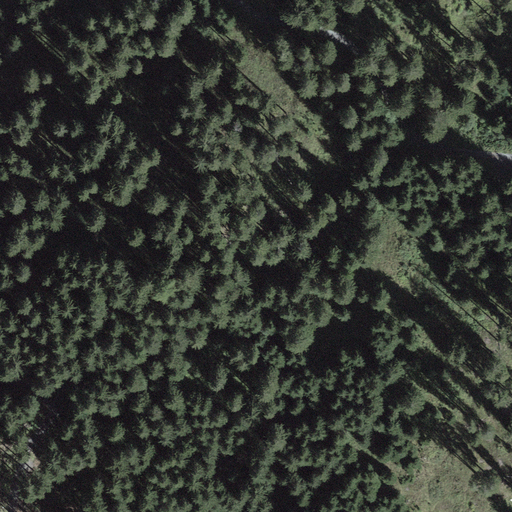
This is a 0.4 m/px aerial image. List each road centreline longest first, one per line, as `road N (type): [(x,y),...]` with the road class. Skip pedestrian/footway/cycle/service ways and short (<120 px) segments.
road 1 (track): [(511,159),(425,141),(400,121),(377,72),(352,44),(237,0)]
road 2 (track): [(0,369),(49,387),(54,403),(23,456),(12,511)]
